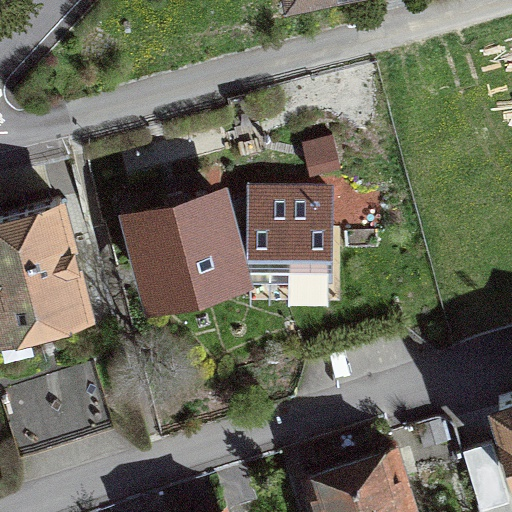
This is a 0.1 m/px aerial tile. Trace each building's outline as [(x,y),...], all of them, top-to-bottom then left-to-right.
[(0,198),(50,185),(44,162),(0,172),(0,198)] [(249,193),(220,201),(236,260),(248,257),(248,265),(328,266),(329,187),(249,187),(249,193)] [(237,264),(236,260),(220,201),(217,191),(183,200),(180,190),(165,194),(168,204),(134,212),(153,285),(237,264)] [(0,325),(87,303),(59,196),(0,211),(0,325)] [(0,389),(19,447),(111,418),(92,360),(0,389)] [(511,390),(498,395),(511,440),(511,390)] [(491,438),(462,447),(480,504),(508,495),(491,438)] [(388,447),(389,449),(307,475),(319,511),(413,511),(395,453),(398,452),(395,444),(388,447)] [(225,511),(222,503),(193,511),(225,511)]
